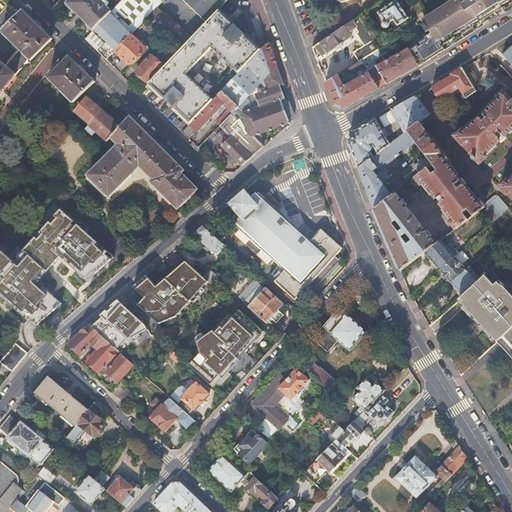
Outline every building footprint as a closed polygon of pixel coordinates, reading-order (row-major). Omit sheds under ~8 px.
[(71,0),(68,4),(94,30),(111,12),(106,7),(108,4),(104,0),(71,0)] [(122,0),(111,12),(94,30),(85,39),(107,60),(115,51),(131,33),(148,16),(158,5),(163,0),(162,0),(122,0)] [(186,0),(208,21),(228,0),(186,0)] [(511,0),(449,0),(448,4),(427,16),(430,22),(422,27),(426,33),(423,43),(419,46),(428,62),(441,54),(445,52),(443,47),(455,39),(454,36),(479,21),(480,24),(481,24),(503,10),(502,7),(511,0)] [(396,2),(378,14),(384,23),(383,24),(382,25),(382,27),(382,28),(383,29),(384,30),(386,31),(387,30),(389,29),(389,28),(389,27),(389,26),(388,24),(393,21),(397,27),(399,25),(400,27),(407,23),(406,21),(408,19),(396,2)] [(164,31),(183,48),(194,36),(165,9),(164,11),(158,5),(148,16),(164,31)] [(22,10),(2,31),(19,48),(29,58),(31,60),(52,39),(36,23),(22,10)] [(237,74),(260,50),(219,12),(148,86),(189,125),(212,101),(185,77),(211,49),(237,74)] [(359,18),(321,43),(312,49),(316,60),(352,37),(349,32),(356,28),(358,32),(356,34),(364,46),(353,52),(359,63),(360,62),(380,49),(359,18)] [(131,33),(115,51),(131,66),(149,46),(139,37),(138,39),(131,33)] [(268,42),(224,89),(240,104),(267,76),(277,66),(268,42)] [(384,47),(380,49),(360,62),(369,72),(379,90),(399,79),(419,68),(409,51),(408,49),(377,67),(375,61),(388,54),(386,51),(392,48),(390,45),(384,49),(384,47)] [(511,45),(501,54),(511,66),(511,45)] [(149,46),(131,66),(142,77),(142,79),(147,83),(148,83),(149,84),(166,66),(156,56),(157,54),(149,46)] [(409,51),(419,68),(428,62),(419,46),(409,51)] [(19,48),(5,65),(16,74),(29,58),(19,48)] [(70,57),(49,77),(74,103),(95,82),(80,67),(70,57)] [(0,61),(0,92),(16,74),(5,65),(0,61)] [(359,63),(325,83),(334,106),(344,110),(363,99),(379,90),(369,72),(360,62),(359,63)] [(268,88),(258,95),(256,96),(255,98),(257,103),(259,108),(284,99),(279,85),(283,84),(277,66),(267,76),(268,88)] [(443,82),(432,90),(440,102),(460,90),(465,100),(476,92),(463,69),(462,68),(451,75),(449,79),(443,82)] [(224,89),(183,133),(189,139),(197,130),(200,129),(206,121),(209,124),(211,120),(210,119),(224,105),(232,112),(235,110),(240,104),(224,89)] [(511,105),(510,104),(511,101),(511,100),(503,92),(496,98),(499,100),(463,132),(461,130),(455,136),(463,146),(466,144),(472,151),(470,154),(479,162),(485,157),(483,155),(511,128),(511,105)] [(87,96),(73,110),(87,124),(102,109),(87,96)] [(405,134),(408,132),(419,124),(430,116),(418,97),(406,104),(392,112),(405,134)] [(242,117),(250,137),(252,136),(256,134),(258,136),(259,135),(259,133),(270,129),(270,131),(272,130),(271,129),(280,125),(281,127),(282,126),(282,125),(287,123),(288,124),(289,124),(289,122),(293,120),(294,116),(294,110),(291,103),(290,103),(285,99),(284,99),(259,108),(252,110),(250,111),(249,110),(247,110),(248,112),(243,113),(242,117)] [(102,109),(87,124),(83,128),(91,136),(95,131),(106,141),(110,137),(120,126),(102,109)] [(219,126),(251,158),(263,147),(252,136),(250,137),(242,117),(235,110),(232,112),(231,114),(219,126)] [(216,122),(219,126),(231,114),(229,112),(226,114),(221,119),(219,119),(216,122)] [(353,157),(358,169),(374,157),(371,154),(374,149),(378,154),(390,145),(405,134),(392,112),(390,113),(379,119),(384,128),(393,124),(397,133),(392,136),(393,139),(388,143),(375,121),(353,133),(354,135),(351,138),(350,141),(351,144),(349,145),(353,157)] [(120,126),(110,137),(119,145),(111,153),(109,152),(87,175),(108,196),(131,173),(129,172),(137,164),(155,180),(152,183),(179,209),(198,190),(182,173),(184,171),(159,146),(130,117),(120,126)] [(408,132),(416,143),(426,156),(433,166),(416,179),(421,186),(424,184),(453,222),(450,225),(455,232),(481,212),(485,209),(419,124),(408,132)] [(219,126),(199,148),(205,154),(214,144),(212,141),(216,136),(224,144),(223,146),(242,166),(251,158),(219,126)] [(367,192),(375,210),(392,197),(384,187),(392,181),(385,171),(385,165),(400,155),(399,152),(402,150),(405,152),(416,143),(408,132),(405,134),(390,145),(378,154),(374,157),(358,169),(367,192)] [(31,154),(23,164),(26,167),(29,163),(33,166),(38,161),(31,154)] [(416,178),(416,179),(433,166),(426,156),(415,164),(414,163),(401,173),(408,183),(416,178)] [(511,179),(509,183),(506,180),(501,186),(509,196),(511,194),(511,179)] [(244,190),(228,204),(238,215),(231,222),(238,229),(274,260),(281,267),(285,270),(275,281),(296,300),(303,292),(336,255),(343,247),(322,228),(312,240),(258,193),(252,199),(244,190)] [(387,240),(401,272),(425,254),(434,247),(421,228),(422,227),(412,213),(411,215),(395,195),(392,197),(375,210),(387,240)] [(504,215),(508,211),(509,210),(499,198),(494,198),(486,204),(486,209),(485,209),(481,212),(492,225),(504,215)] [(82,203),(78,208),(84,213),(88,208),(82,203)] [(12,261),(0,249),(0,296),(36,328),(62,304),(34,279),(43,269),(47,272),(61,257),(88,281),(115,258),(61,209),(12,261)] [(193,235),(214,254),(223,244),(203,226),(193,235)] [(274,260),(238,229),(234,234),(269,265),(274,260)] [(425,254),(440,271),(454,258),(458,255),(452,248),(448,251),(440,243),(434,247),(425,254)] [(336,255),(303,292),(308,296),(341,260),(336,255)] [(440,271),(451,283),(465,271),(469,267),(465,263),(461,266),(454,258),(440,271)] [(156,287),(146,275),(134,286),(146,297),(139,305),(159,324),(176,318),(209,282),(186,262),(156,287)] [(463,295),(485,276),(486,274),(484,272),(474,281),(465,271),(451,283),(463,295)] [(458,299),(477,321),(507,294),(498,283),(494,286),(485,276),(463,295),(458,299)] [(283,304),(260,285),(245,302),(267,322),(271,317),(278,323),(285,315),(279,309),(283,304)] [(477,321),(496,342),(497,341),(498,340),(511,327),(511,300),(507,294),(477,321)] [(112,307),(90,325),(117,350),(127,337),(129,339),(149,330),(146,324),(119,301),(112,307)] [(340,309),(313,339),(332,355),(341,346),(349,353),(367,333),(340,309)] [(230,323),(215,338),(235,356),(249,341),(250,342),(257,334),(247,325),(244,327),(238,322),(235,322),(232,325),(230,323)] [(90,325),(68,345),(81,356),(92,345),(96,348),(105,339),(90,325)] [(511,327),(498,340),(511,355),(511,327)] [(206,330),(203,328),(197,335),(190,342),(202,353),(201,354),(221,371),(235,356),(215,338),(206,330)] [(96,348),(99,351),(88,363),(100,374),(114,358),(120,352),(117,350),(105,339),(96,348)] [(131,360),(142,371),(160,353),(148,342),(131,360)] [(16,345),(0,363),(12,373),(28,354),(16,345)] [(171,356),(178,362),(182,358),(175,352),(171,356)] [(118,362),(109,372),(113,375),(110,378),(114,381),(116,378),(120,382),(135,366),(124,356),(118,362)] [(306,370),(331,394),(341,383),(332,374),(330,376),(321,368),(320,369),(312,362),(306,370)] [(280,375),(268,387),(281,398),(285,394),(291,400),(309,379),(297,368),(286,380),(280,375)] [(360,390),(353,398),(360,406),(349,418),(342,411),(334,420),(340,426),(345,431),(354,420),(381,393),(384,390),(369,375),(357,388),(360,390)] [(35,394),(75,426),(89,409),(48,377),(35,394)] [(192,381),(185,389),(188,391),(195,383),(192,381)] [(180,388),(179,389),(171,398),(188,414),(193,407),(196,409),(210,394),(210,390),(204,385),(201,386),(200,387),(195,383),(188,391),(185,389),(184,388),(182,388),(181,388),(180,388)] [(122,384),(112,394),(117,399),(128,389),(122,384)] [(252,405),(266,417),(257,427),(270,438),(279,428),(275,425),(284,415),(274,407),(281,398),(268,387),(252,405)] [(128,389),(117,399),(124,406),(134,394),(128,389)] [(381,393),(354,420),(362,427),(365,424),(363,421),(368,416),(366,413),(368,411),(377,420),(381,416),(382,417),(383,417),(384,416),(388,419),(394,413),(384,404),(388,400),(381,393)] [(148,409),(154,414),(151,418),(166,431),(176,420),(187,429),(195,420),(188,414),(171,398),(165,405),(157,399),(148,409)] [(89,409),(75,426),(68,436),(75,442),(81,434),(83,435),(88,429),(95,436),(104,425),(98,420),(100,417),(97,415),(101,409),(94,402),(89,409)] [(293,406),(286,413),(291,419),(286,424),(292,431),(305,420),(293,406)] [(319,407),(307,420),(312,425),(320,416),(322,418),(326,413),(319,407)] [(0,429),(7,435),(6,437),(8,438),(7,440),(14,445),(15,444),(21,448),(20,450),(21,454),(26,457),(28,457),(30,455),(31,456),(32,455),(43,463),(54,449),(43,441),(45,439),(44,438),(45,436),(38,430),(36,432),(22,421),(20,423),(10,416),(0,428),(0,429)] [(340,426),(333,435),(331,434),(326,440),(328,441),(331,438),(335,441),(337,439),(346,447),(356,437),(358,439),(366,431),(362,427),(354,420),(345,431),(340,426)] [(252,429),(268,443),(272,447),(275,444),(270,438),(257,427),(255,426),(252,429)] [(444,431),(452,444),(456,440),(448,428),(444,431)] [(239,443),(234,449),(249,463),(268,443),(252,429),(247,434),(249,436),(241,445),(239,443)] [(321,455),(306,470),(304,473),(315,483),(328,469),(333,472),(352,452),(346,447),(337,439),(335,441),(331,438),(328,441),(331,444),(329,447),(321,455)] [(456,451),(436,471),(443,478),(447,481),(468,458),(456,440),(452,444),(456,451)] [(324,443),(317,451),(321,455),(329,447),(324,443)] [(223,455),(209,470),(231,491),(240,482),(246,475),(223,455)] [(437,476),(415,456),(395,477),(417,497),(437,476)] [(45,465),(39,473),(51,483),(57,476),(45,465)] [(102,471),(94,480),(103,487),(110,478),(102,471)] [(246,475),(240,482),(245,487),(246,486),(255,476),(250,471),(246,475)] [(89,475),(75,491),(90,505),(104,488),(103,487),(94,480),(91,476),(89,475)] [(107,491),(127,508),(142,490),(138,487),(135,489),(120,477),(107,491)] [(256,478),(247,487),(248,488),(253,492),(255,492),(255,491),(265,500),(264,501),(271,507),(278,500),(279,499),(256,478)] [(443,478),(430,492),(433,495),(447,481),(443,478)] [(461,480),(442,494),(452,507),(471,492),(461,480)] [(173,482),(154,504),(161,511),(173,511),(178,506),(184,511),(210,511),(208,509),(191,493),(180,483),(173,482)] [(0,511),(8,511),(12,506),(18,499),(24,491),(14,483),(0,500),(0,511)] [(45,483),(28,505),(37,511),(46,511),(54,502),(59,506),(66,498),(45,483)] [(358,486),(351,494),(361,503),(368,495),(358,486)] [(278,500),(281,503),(273,511),(293,511),(291,510),(295,505),(295,504),(295,502),(294,501),(292,499),(296,494),(290,487),(279,498),(279,499),(278,500)] [(472,498),(459,511),(480,511),(478,511),(481,507),(472,498)] [(18,499),(12,506),(19,511),(28,511),(31,508),(28,505),(18,499)] [(441,511),(431,502),(422,511),(441,511)]
